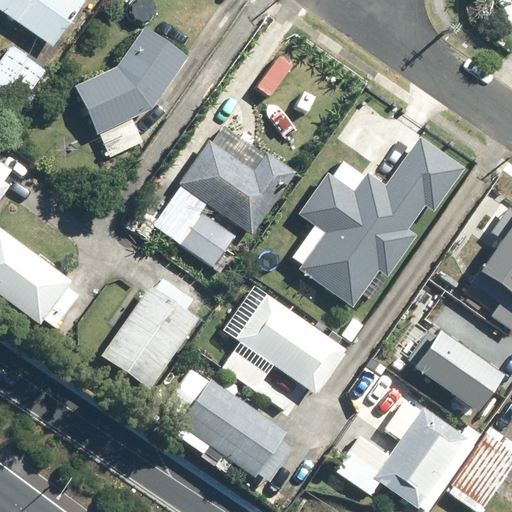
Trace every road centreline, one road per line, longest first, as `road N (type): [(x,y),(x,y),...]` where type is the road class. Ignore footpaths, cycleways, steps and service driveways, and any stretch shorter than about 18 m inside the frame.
road 1 (motorway): [(0,355),(221,511)]
road 2 (residential): [(511,115),(370,11)]
